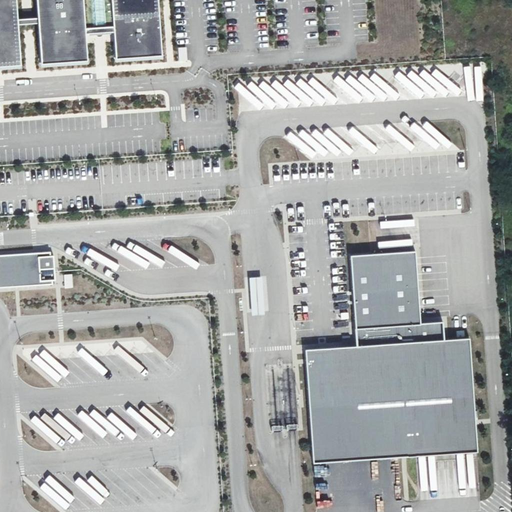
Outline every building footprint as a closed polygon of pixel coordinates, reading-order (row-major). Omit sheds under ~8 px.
[(15,0),(0,0),(0,66),(18,66),(15,0)] [(36,0),(42,62),(86,59),(84,35),(81,0),(36,0)] [(109,0),(81,0),(84,35),(112,33),(109,0)] [(156,0),(109,0),(112,33),(113,56),(160,53),(156,0)] [(349,75),(344,80),(369,102),(375,96),(381,101),(395,86),(396,88),(405,77),(398,71),(393,77),(386,72),(380,79),(374,73),(368,80),(361,74),(356,81),(349,75)] [(312,78),(307,83),(315,89),(319,84),(312,78)] [(238,83),(233,88),(247,100),(252,95),(238,83)] [(53,252),(0,255),(0,288),(54,284),(54,279),(57,279),(56,255),(53,256),(53,252)] [(358,347),(306,349),(316,462),(479,452),(472,338),(447,340),(445,321),(422,323),(418,252),(352,256),(358,347)] [(64,288),(73,288),(71,274),(63,275),(64,288)] [(58,495),(63,489),(47,474),(34,487),(61,510),(67,503),(58,495)]
